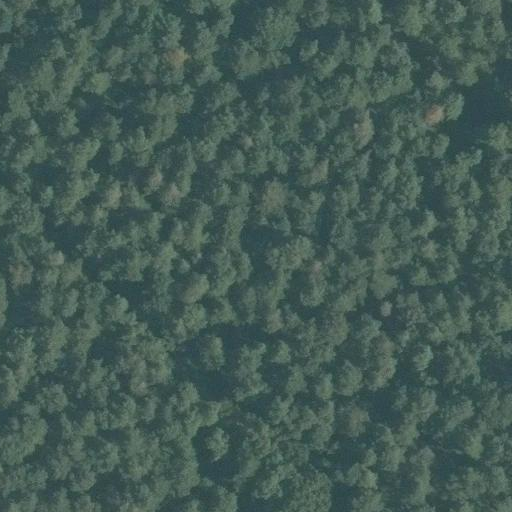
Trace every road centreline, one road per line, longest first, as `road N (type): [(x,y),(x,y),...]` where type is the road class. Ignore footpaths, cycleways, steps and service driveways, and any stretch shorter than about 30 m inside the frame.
road 1 (unknown): [(0,152),(357,511)]
road 2 (track): [(265,457),(0,191)]
